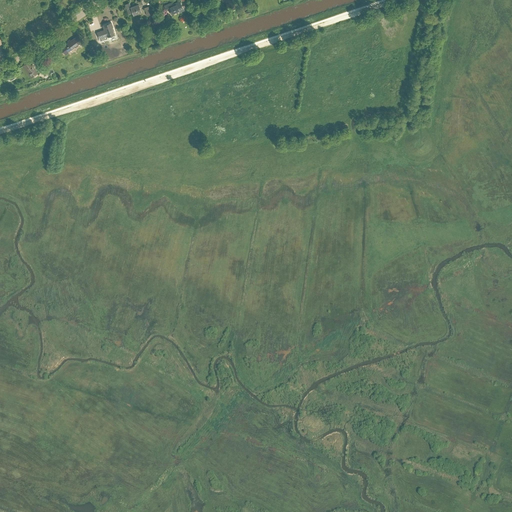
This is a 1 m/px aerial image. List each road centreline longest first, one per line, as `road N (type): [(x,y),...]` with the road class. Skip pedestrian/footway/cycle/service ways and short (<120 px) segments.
road 1 (track): [(0,132),(395,0)]
road 2 (track): [(436,0),(413,118),(368,122)]
road 3 (tertiary): [(0,68),(99,0)]
